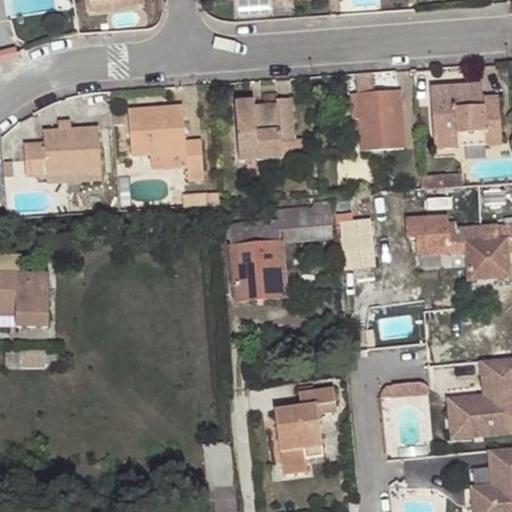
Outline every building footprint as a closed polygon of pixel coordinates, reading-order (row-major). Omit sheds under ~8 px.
[(140,0),(104,0),(88,2),(90,13),(141,4),(140,0)] [(433,149),(459,147),(458,135),(483,133),(483,146),(501,145),(497,97),(481,98),(481,85),(429,88),(433,149)] [(398,92),(356,95),(359,119),(361,153),(402,149),(398,92)] [(359,119),(356,95),(350,95),(351,120),(359,119)] [(254,116),(253,108),(253,103),(234,104),(238,162),(280,159),(279,142),(292,139),(290,99),(275,100),(275,106),(276,114),(254,116)] [(275,106),(253,108),(254,116),(276,114),(275,106)] [(130,156),(149,155),(185,152),(186,168),(187,183),(203,181),(200,141),(184,142),(181,108),(127,112),(130,156)] [(58,122),(59,132),(71,132),(70,122),(58,122)] [(71,132),(59,132),(43,133),(44,145),(24,147),(26,178),(46,176),(101,172),(97,129),(71,132)] [(458,135),(459,147),(483,146),(483,133),(458,135)] [(279,142),(280,159),(301,157),(299,139),(292,139),(279,142)] [(185,152),(149,155),(150,170),(186,168),(185,152)] [(101,172),(46,176),(46,185),(101,181),(101,172)] [(171,173),(131,175),(132,203),(173,201),(171,173)] [(431,189),(434,189),(433,180),(420,181),(420,190),(431,189)] [(218,204),(218,194),(206,195),(207,205),(218,204)] [(182,198),(183,207),(207,205),(206,195),(182,198)] [(280,243),(301,242),(300,229),(312,228),(313,241),(332,240),(328,202),(312,204),(312,209),(275,212),(276,222),(228,225),(235,300),(285,296),(280,243)] [(436,253),(433,218),(406,221),(407,238),(416,238),(417,255),(436,253)] [(445,218),(433,218),(436,253),(466,251),(467,281),(508,278),(505,251),(511,250),(511,225),(456,230),(456,223),(446,224),(445,218)] [(300,229),(301,242),(313,241),(312,228),(300,229)] [(370,235),(342,238),(345,269),(373,267),(370,235)] [(19,256),(0,256),(0,324),(14,324),(14,328),(46,328),(47,276),(19,275),(19,256)] [(511,434),(511,358),(478,362),(482,399),(483,409),(447,413),(450,441),(511,434)] [(428,392),(427,381),(386,384),(387,396),(428,392)] [(296,388),(298,394),(313,392),(312,385),(296,388)] [(313,392),(298,394),(300,407),(273,411),(279,452),(303,448),(304,458),(322,456),(316,414),(335,412),(332,388),(313,392)] [(483,409),(482,399),(446,403),(447,413),(483,409)] [(205,463),(230,460),(228,444),(203,446),(205,463)] [(303,448),(279,452),(280,462),(304,458),(303,448)] [(511,511),(511,449),(487,452),(490,487),(491,500),(471,502),(471,511),(511,511)] [(209,498),(232,496),(230,460),(205,463),(209,498)] [(491,500),(490,487),(469,489),(471,502),(491,500)] [(234,511),(232,496),(209,498),(184,501),(184,511),(234,511)]
